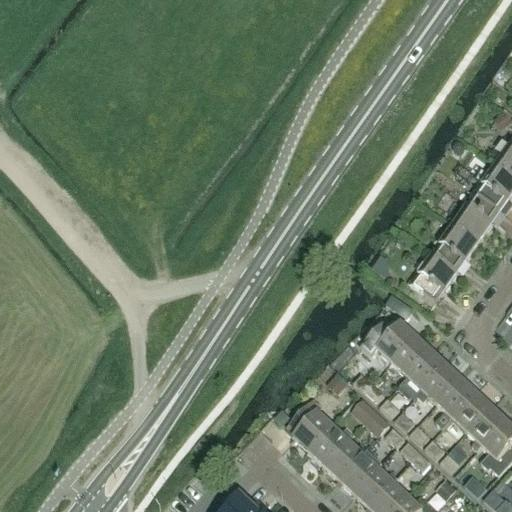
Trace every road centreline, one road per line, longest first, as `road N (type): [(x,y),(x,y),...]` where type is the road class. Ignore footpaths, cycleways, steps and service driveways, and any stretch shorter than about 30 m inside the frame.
road 1 (secondary): [(251,279),(439,0)]
road 2 (unclassified): [(131,298),(0,155)]
road 3 (secondary): [(149,431),(251,279)]
road 4 (unclassified): [(149,431),(136,401),(131,298)]
road 5 (residential): [(511,377),(473,340),(511,276)]
road 6 (unclassified): [(131,298),(251,279)]
